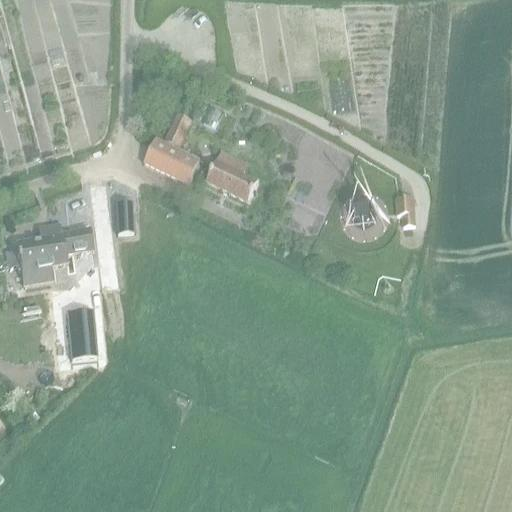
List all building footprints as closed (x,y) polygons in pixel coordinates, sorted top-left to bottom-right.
[(197,97),(230,112),(233,104),(201,90),(197,97)] [(179,150),(191,125),(178,118),(166,143),(179,150)] [(198,166),(199,164),(156,143),(144,167),(188,189),(198,167),(198,166)] [(248,206),(258,185),(243,178),(248,168),(221,155),(206,185),(248,206)] [(403,231),(415,230),(413,200),(395,201),(396,219),(402,219),(403,231)] [(117,237),(133,236),(131,205),(115,205),(117,237)] [(375,225),(375,212),(364,205),(352,212),(352,225),(363,232),(375,225)] [(17,254),(5,256),(8,272),(19,270),(22,289),(53,285),(51,272),(67,270),(65,260),(93,255),(89,233),(61,237),(60,228),(39,231),(41,243),(16,247),(17,254)]
